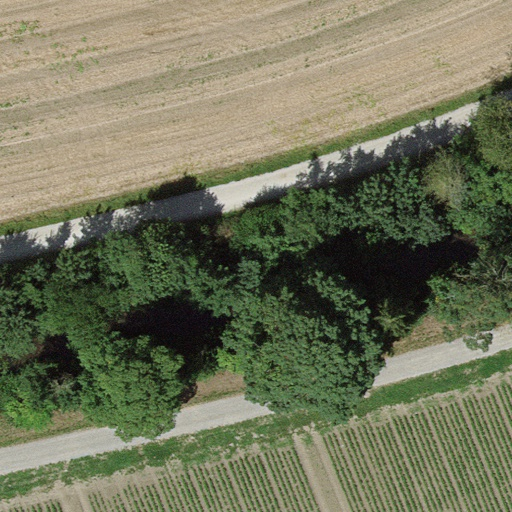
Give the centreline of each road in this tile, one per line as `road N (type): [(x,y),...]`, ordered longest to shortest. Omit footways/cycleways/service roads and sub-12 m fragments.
road 1 (track): [(0,249),(283,179),(511,102)]
road 2 (track): [(511,332),(365,377),(0,458)]
